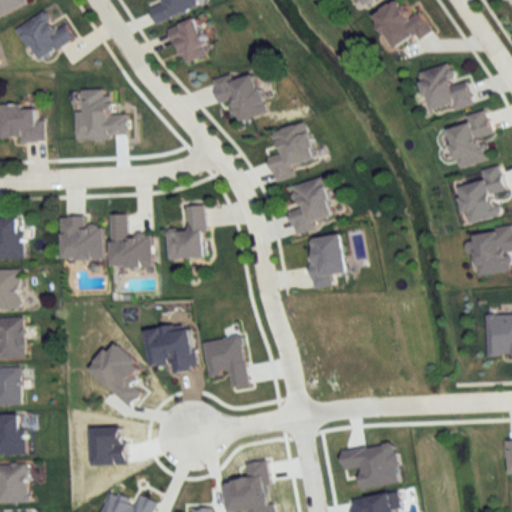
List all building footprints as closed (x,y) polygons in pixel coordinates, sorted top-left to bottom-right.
[(0,0),(0,17),(0,18),(30,5),(28,0),(0,0)] [(159,0),(161,4),(151,8),(157,23),(199,8),(195,0),(159,0)] [(421,12),(411,18),(400,0),(398,0),(375,14),(396,51),(432,30),(421,12)] [(76,40),(66,24),(57,30),(47,12),(19,28),(39,62),(76,40)] [(170,29),(185,64),(210,54),(195,18),(170,29)] [(432,112),(455,106),(457,111),(475,105),(468,81),(458,83),(453,63),(421,72),(432,112)] [(268,113),(256,73),(234,80),(232,74),(215,80),(223,107),(233,104),(239,122),(268,113)] [(0,140),(0,142),(46,141),(46,119),(37,119),(37,106),(0,106),(0,140)] [(450,128),(459,168),(494,160),(489,136),(494,135),(488,111),(466,116),(468,124),(450,128)] [(316,160),(308,123),(276,130),(281,154),(270,156),(276,181),(295,177),(293,166),(316,160)] [(482,170),(485,181),(461,187),(470,223),(503,215),(498,194),(508,191),(502,166),(482,170)] [(295,185),(301,209),(290,211),(296,235),(316,230),(314,221),(335,216),(325,178),(295,185)] [(207,205),(188,206),(189,229),(170,230),(171,259),(209,258),(207,205)] [(153,235),(130,235),(130,214),(113,214),(113,267),(153,267),(153,235)] [(63,217),(63,260),(105,259),(104,227),(86,227),(86,216),(63,217)] [(26,233),(20,233),(20,219),(0,219),(0,259),(26,259),(26,233)] [(0,309),(22,309),(21,270),(0,270),(0,309)] [(0,359),(25,359),(25,318),(0,318),(0,359)] [(0,405),(23,406),(22,368),(0,368),(0,405)] [(0,455),(27,455),(26,415),(0,415),(0,455)] [(0,503),(30,503),(29,464),(0,464),(0,503)]
